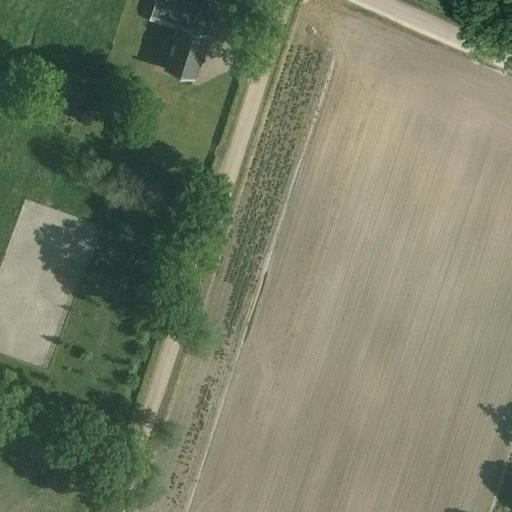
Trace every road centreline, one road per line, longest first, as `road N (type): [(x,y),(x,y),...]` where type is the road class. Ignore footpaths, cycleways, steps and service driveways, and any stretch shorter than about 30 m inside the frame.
road 1 (track): [(112,511),(271,0)]
road 2 (track): [(511,63),(361,0)]
